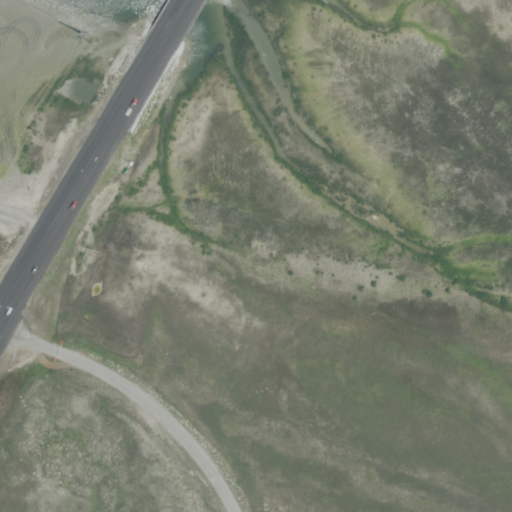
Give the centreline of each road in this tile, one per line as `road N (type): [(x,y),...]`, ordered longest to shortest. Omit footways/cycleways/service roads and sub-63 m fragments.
road 1 (primary): [(0,317),(91,169)]
road 2 (primary): [(91,169),(173,35)]
